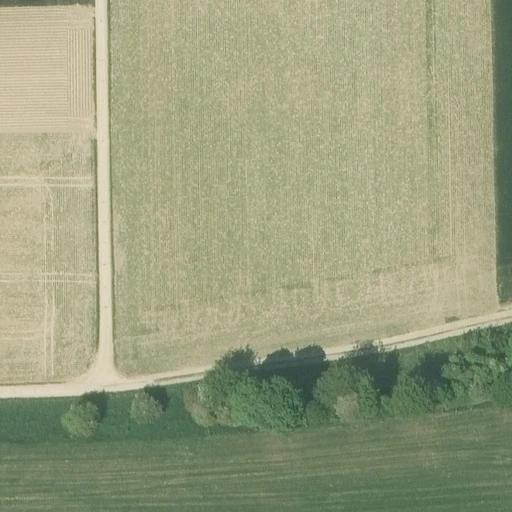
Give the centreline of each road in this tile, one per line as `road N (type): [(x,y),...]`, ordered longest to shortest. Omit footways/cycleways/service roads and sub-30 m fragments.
road 1 (unclassified): [(511,325),(111,399)]
road 2 (unclassified): [(101,0),(102,322),(111,399)]
